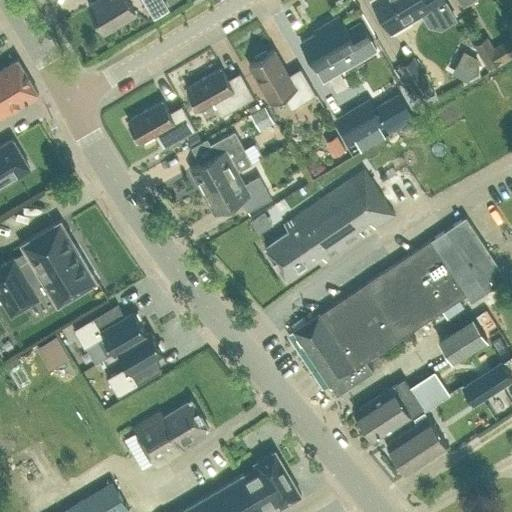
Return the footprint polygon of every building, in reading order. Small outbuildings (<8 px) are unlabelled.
[(104,30),(135,12),(127,0),(91,0),(87,3),(104,30)] [(424,14),(446,2),(444,0),(372,0),(390,30),(422,11),(424,14)] [(352,54),(373,42),(361,21),(348,29),(339,14),(321,25),(323,27),(301,40),(317,67),(349,48),(352,54)] [(487,35),(473,43),(487,66),(501,58),(487,35)] [(273,47),(266,52),(265,49),(255,55),(256,58),(249,62),(271,101),(284,93),(291,107),(316,92),(302,68),(290,75),(273,47)] [(398,64),(414,92),(430,82),(413,55),(398,64)] [(0,114),(39,92),(18,57),(0,67),(0,114)] [(221,66),(186,86),(189,92),(187,93),(193,103),(195,102),(198,108),(213,99),(221,114),(254,95),(241,73),(229,80),(221,66)] [(155,132),(163,147),(195,128),(182,103),(169,110),(163,99),(128,119),(131,124),(129,126),(134,136),(137,135),(140,140),(155,132)] [(370,100),(337,120),(350,143),(355,140),(361,150),(385,135),(379,126),(384,123),(370,100)] [(265,105),(250,113),(259,129),(274,121),(265,105)] [(202,190),(238,170),(237,169),(252,161),(246,150),(234,130),(210,143),(215,152),(189,167),(202,190)] [(0,185),(30,167),(12,137),(0,144),(0,185)] [(374,226),(394,212),(364,167),(284,222),(288,229),(264,245),(286,277),(321,253),(325,259),(364,233),(359,227),(370,220),(374,226)] [(238,170),(202,190),(214,212),(240,197),(247,209),(271,196),(259,174),(245,182),(238,170)] [(465,293),(466,292),(473,302),(506,280),(463,216),(445,227),(429,238),(429,239),(308,319),(293,329),(336,392),(333,394),(334,395),(370,371),(363,360),(465,293)] [(39,295),(48,289),(57,304),(97,280),(61,218),(20,243),(24,250),(15,255),(14,255),(0,263),(0,296),(10,313),(39,296),(39,295)] [(116,302),(73,328),(84,346),(104,335),(113,351),(117,349),(117,348),(146,331),(146,330),(134,309),(124,315),(116,302)] [(473,316),(487,338),(499,331),(485,309),(473,316)] [(488,339),(487,338),(473,316),(472,315),(437,338),(452,361),(488,339)] [(149,328),(146,330),(146,331),(117,348),(117,349),(126,364),(106,376),(117,394),(161,369),(153,356),(163,350),(149,328)] [(277,362),(294,354),(289,343),(272,351),(277,362)] [(39,378),(50,371),(38,351),(27,357),(39,378)] [(430,403),(454,387),(438,363),(414,380),(430,403)] [(373,438),(422,406),(404,377),(358,407),(356,412),(373,438)] [(186,441),(208,427),(191,398),(162,414),(160,410),(133,426),(155,465),(188,445),(186,441)] [(406,471),(447,444),(428,414),(387,442),(389,445),(388,448),(391,453),(394,453),(406,471)] [(257,465),(177,511),(261,511),(279,502),(281,506),(302,494),(275,449),(255,461),(257,465)] [(154,473),(159,484),(178,476),(173,465),(154,473)] [(119,511),(128,507),(120,493),(112,480),(60,510),(61,511),(119,511)]
